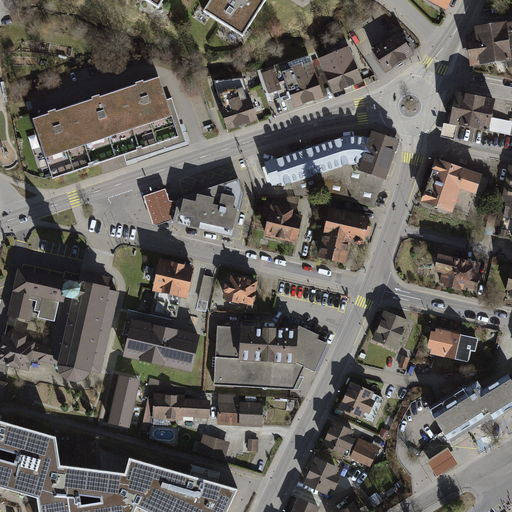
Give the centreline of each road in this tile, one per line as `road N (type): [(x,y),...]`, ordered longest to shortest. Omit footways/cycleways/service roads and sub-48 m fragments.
road 1 (primary): [(104,189),(298,126),(388,107)]
road 2 (residential): [(104,189),(138,235),(370,287)]
road 3 (tertiary): [(370,287),(266,511)]
road 4 (residential): [(511,320),(370,287)]
road 5 (residential): [(392,225),(511,256)]
road 6 (residential): [(409,511),(511,449)]
